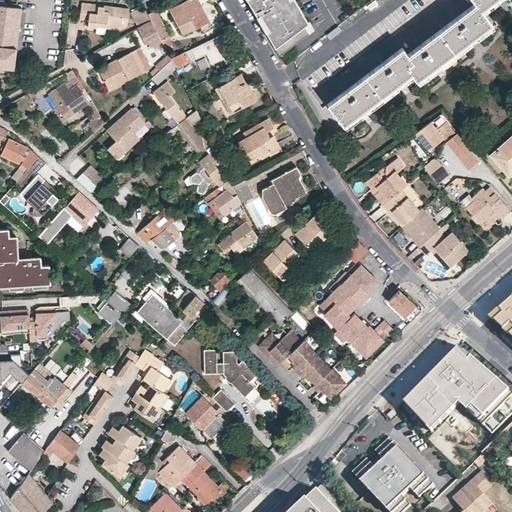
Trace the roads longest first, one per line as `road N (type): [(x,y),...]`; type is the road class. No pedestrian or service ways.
road 1 (residential): [(231,0),(352,207),(445,306)]
road 2 (residential): [(0,120),(208,303)]
road 3 (residential): [(321,455),(451,311)]
